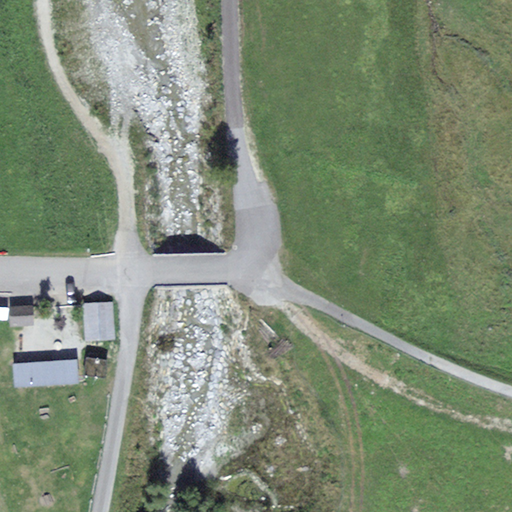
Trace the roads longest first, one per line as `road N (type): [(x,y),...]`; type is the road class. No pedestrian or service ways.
road 1 (track): [(127,273),(119,161),(59,73),(43,0)]
road 2 (unclassified): [(256,266),(278,286),(511,390)]
road 3 (unclassified): [(230,0),(235,127),(256,266)]
road 4 (residential): [(256,266),(0,272)]
